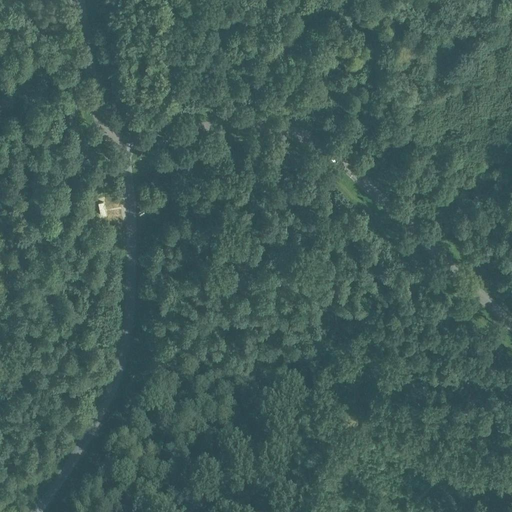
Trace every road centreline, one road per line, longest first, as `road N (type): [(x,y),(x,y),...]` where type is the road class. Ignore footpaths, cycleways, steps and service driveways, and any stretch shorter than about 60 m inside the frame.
road 1 (unclassified): [(511,325),(335,154),(287,131),(224,124),(123,142)]
road 2 (unclassified): [(38,511),(108,396),(129,321),(134,243),(123,142)]
road 3 (unclassified): [(123,142),(102,128),(77,0)]
